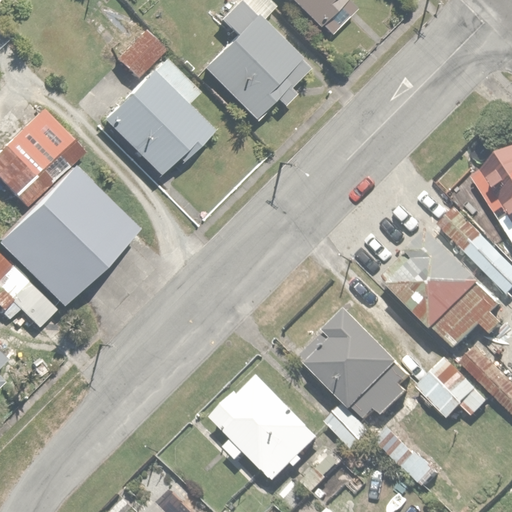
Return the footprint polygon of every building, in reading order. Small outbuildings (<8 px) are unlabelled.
[(307,60),(240,0),(228,0),(213,17),(225,29),(194,63),(248,113),(269,90),(281,101),(292,88),(286,82),(307,60)] [(294,0),(325,28),(348,3),(344,0),(294,0)] [(163,40),(142,23),(113,59),(131,73),(94,118),(155,167),(170,149),(177,156),(209,117),(184,97),(196,83),(155,50),(163,40)] [(0,174),(25,199),(70,155),(80,145),(38,104),(0,143),(0,174)] [(511,140),(471,166),(511,231),(511,140)] [(70,155),(25,199),(0,224),(0,300),(6,307),(11,301),(32,322),(134,217),(70,155)] [(461,201),(441,221),(476,256),(497,235),(461,201)] [(410,246),(383,272),(454,344),(477,320),(508,351),(511,347),(511,312),(425,225),(407,243),(410,246)] [(349,300),(323,324),(328,329),(302,353),(364,418),(375,407),(379,411),(408,383),(403,377),(413,367),(349,300)] [(511,372),(479,341),(460,361),(511,410),(511,372)] [(448,356),(418,385),(449,417),(462,404),(474,416),(490,400),(448,356)] [(318,427),(258,370),(240,388),(237,384),(208,414),(233,437),(224,446),(238,459),(246,451),(271,475),(318,427)] [(343,401),(324,419),(352,448),(371,430),(343,401)] [(395,423),(379,439),(426,487),(442,471),(395,423)] [(185,511),(172,511),(154,494),(136,511),(218,511),(208,502),(198,511),(190,511),(188,510),(185,511)]
